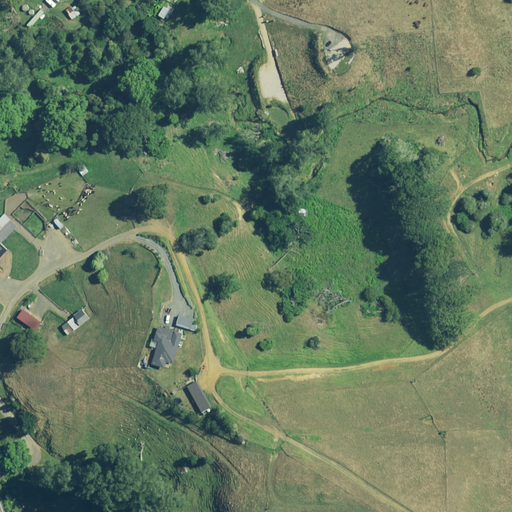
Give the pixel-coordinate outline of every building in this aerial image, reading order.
[(85,12),(79,3),(68,10),(73,19),(85,12)] [(165,19),(166,17),(168,19),(173,11),(171,10),(165,6),(159,15),(165,19)] [(0,245),(18,226),(6,214),(0,219),(0,245)] [(42,321),(25,308),(18,318),(36,331),(42,321)] [(91,318),(82,309),(67,322),(76,332),(91,318)] [(183,334),(159,327),(155,341),(160,342),(153,364),(166,368),(167,362),(174,364),(183,334)] [(213,407),(199,381),(189,387),(203,413),(213,407)]
